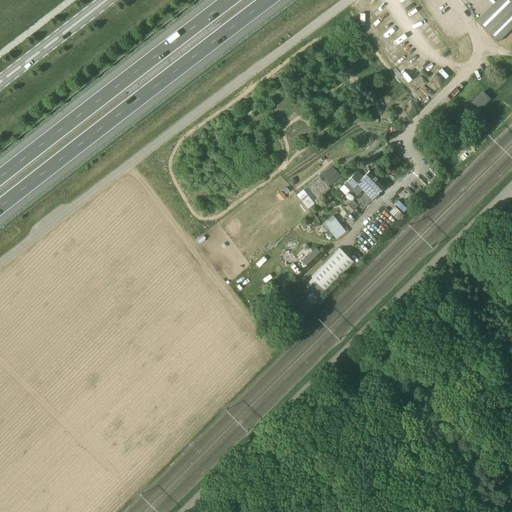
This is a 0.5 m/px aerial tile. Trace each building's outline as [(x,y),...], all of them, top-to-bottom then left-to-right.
[(500,0),(502,2),(479,24),(498,43),(511,27),(511,0),(500,0)] [(479,109),(490,99),(483,92),(472,102),(479,109)] [(331,185),(341,176),(331,166),(321,175),(331,185)] [(364,207),(385,187),(369,171),(362,179),(356,172),(344,184),(351,190),(357,195),(362,190),(365,193),(358,200),(364,207)] [(303,190),(297,195),(308,209),(315,203),(303,190)] [(356,208),(350,202),(345,208),(351,213),(356,208)] [(346,232),(334,216),(324,224),(336,239),(346,232)] [(306,265),(320,252),(316,248),(302,261),(306,265)] [(309,297),(308,299),(295,312),(302,320),(356,263),(340,249),(313,278),(306,287),(307,287),(303,291),(306,294),(310,290),(312,292),(308,296),(309,297)]
